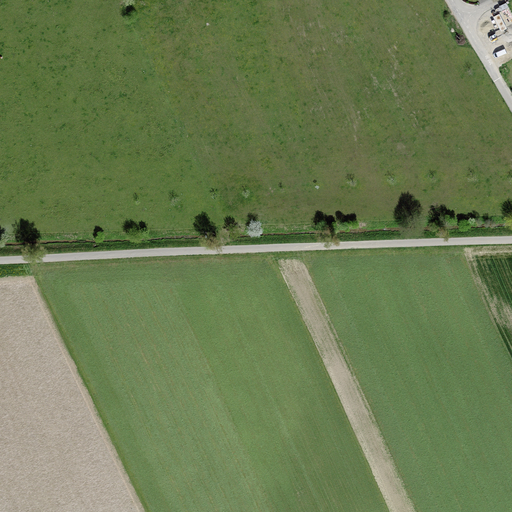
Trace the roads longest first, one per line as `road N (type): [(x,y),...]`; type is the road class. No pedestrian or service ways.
road 1 (unclassified): [(0,258),(511,237)]
road 2 (unclassified): [(511,105),(453,0)]
